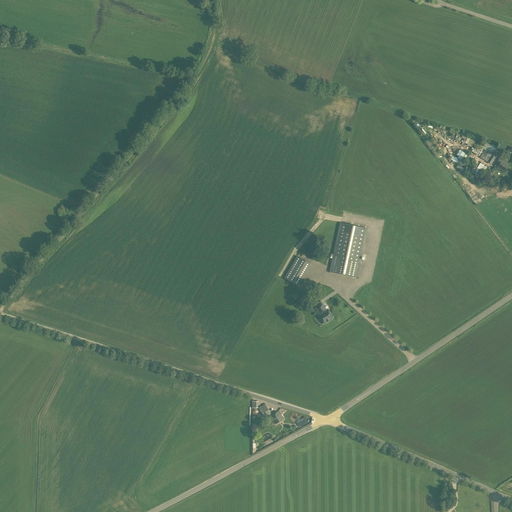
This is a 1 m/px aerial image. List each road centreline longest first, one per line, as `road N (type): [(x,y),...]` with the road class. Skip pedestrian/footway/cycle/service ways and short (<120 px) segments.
road 1 (track): [(0,310),(193,79),(214,42),(212,0)]
road 2 (tertiary): [(325,418),(0,315)]
road 3 (tertiary): [(325,418),(511,295)]
road 4 (tertiary): [(153,511),(325,418)]
road 5 (tertiary): [(495,492),(325,418)]
